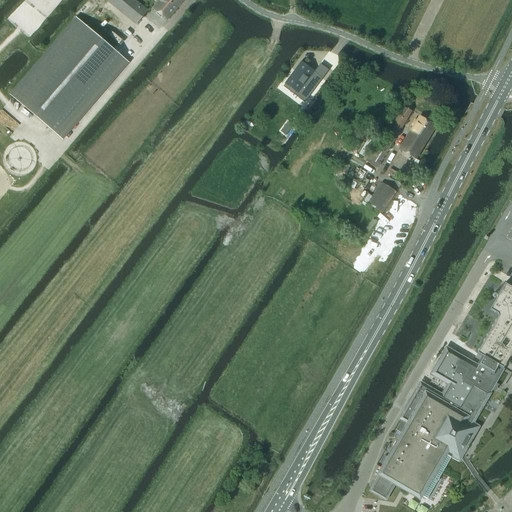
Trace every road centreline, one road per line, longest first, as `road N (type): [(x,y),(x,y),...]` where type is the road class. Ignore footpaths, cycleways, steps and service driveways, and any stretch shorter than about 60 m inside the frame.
road 1 (primary): [(281,500),(506,82)]
road 2 (unclassified): [(345,511),(492,243),(511,254)]
road 3 (unclassified): [(243,0),(408,62),(506,82)]
